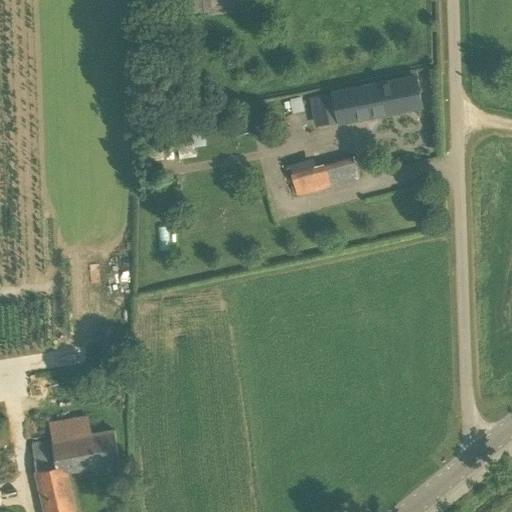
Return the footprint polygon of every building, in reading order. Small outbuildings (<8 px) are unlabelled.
[(179,0),(180,14),(204,11),(203,0),(179,0)] [(423,106),(417,76),(334,92),(339,122),(423,106)] [(302,97),(291,99),(294,113),(305,111),(302,97)] [(174,124),(180,159),(188,158),(181,123),(174,124)] [(142,131),(146,161),(164,159),(160,129),(142,131)] [(360,177),(357,163),(319,173),(315,157),(289,164),(297,194),(360,177)] [(143,191),(168,187),(166,175),(141,179),(143,191)] [(75,511),(65,468),(119,463),(113,430),(93,434),(89,414),(50,420),(53,440),(32,444),(36,471),(45,511),(75,511)]
